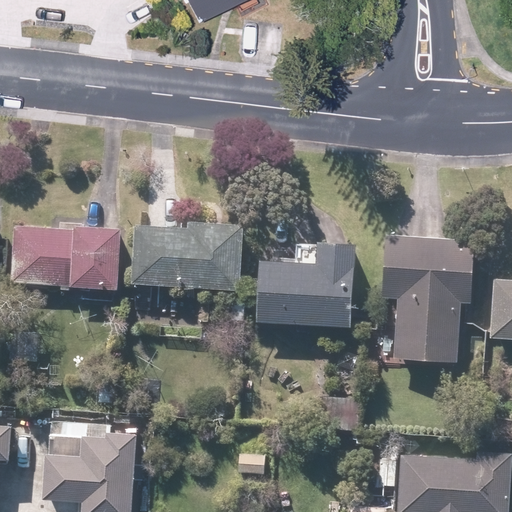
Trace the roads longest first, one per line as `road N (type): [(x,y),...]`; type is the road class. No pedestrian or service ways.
road 1 (residential): [(0,76),(409,122)]
road 2 (residential): [(409,122),(421,31),(417,0)]
